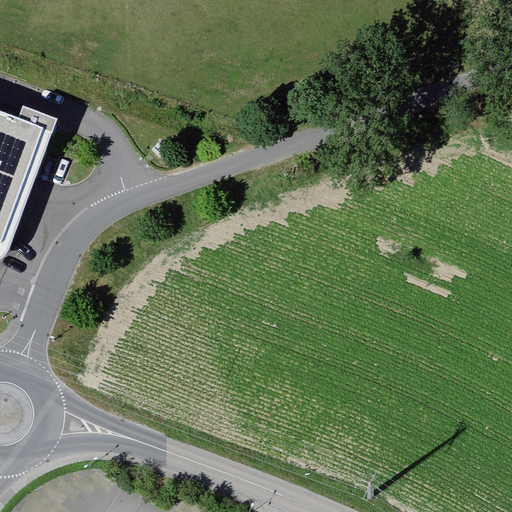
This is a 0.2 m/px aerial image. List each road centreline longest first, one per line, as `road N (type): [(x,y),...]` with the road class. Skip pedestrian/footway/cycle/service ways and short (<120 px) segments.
road 1 (residential): [(511,70),(169,188),(104,218),(65,260),(21,371)]
road 2 (tertiary): [(91,431),(315,511)]
